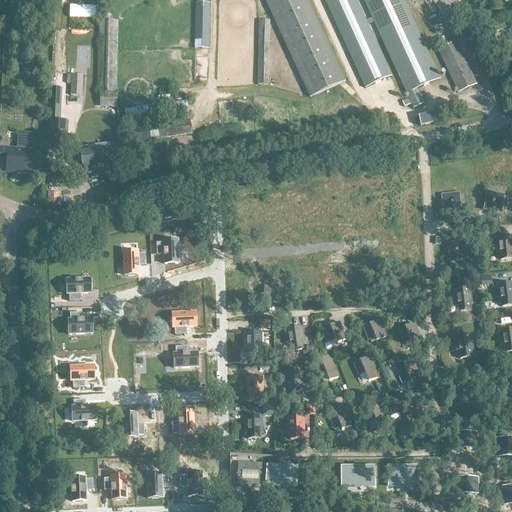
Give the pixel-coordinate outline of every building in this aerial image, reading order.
[(264,0),(309,98),(344,82),(306,0),(264,0)] [(324,0),(365,89),(392,77),(356,0),(324,0)] [(362,0),(409,99),(402,102),(405,107),(411,104),(414,110),(424,105),(417,91),(440,80),(403,0),(362,0)] [(195,3),(194,49),(209,49),(210,4),(195,3)] [(116,93),(116,92),(118,21),(99,20),(97,93),(100,93),(116,93)] [(257,86),(268,86),(269,21),(258,21),(257,86)] [(438,50),(458,95),(477,85),(456,41),(438,50)] [(67,84),(71,84),(71,97),(82,97),(83,76),(71,76),(67,76),(67,84)] [(51,89),(50,107),(59,108),(60,90),(51,89)] [(116,93),(100,93),(100,108),(116,108),(117,92),(116,92),(116,93)] [(187,99),(124,109),(126,125),(189,115),(187,99)] [(381,128),(396,121),(394,113),(377,120),(381,128)] [(122,130),(124,145),(192,135),(190,120),(122,130)] [(67,147),(68,123),(60,123),(58,123),(49,122),(48,146),(49,146),(67,147)] [(123,139),(122,130),(116,131),(119,146),(124,145),(123,139)] [(25,133),(25,149),(32,149),(33,134),(25,133)] [(113,163),(110,144),(100,145),(101,150),(86,152),(85,147),(75,149),(78,169),(83,168),(83,170),(93,168),(93,169),(93,168),(98,167),(98,168),(99,168),(99,167),(109,166),(108,164),(113,163)] [(0,147),(0,161),(8,162),(7,171),(18,171),(18,173),(40,174),(41,157),(24,156),(24,152),(17,151),(17,149),(0,147)] [(511,160),(501,164),(503,172),(511,169),(511,160)] [(505,196),(487,192),(483,211),(501,214),(505,196)] [(460,194),(441,195),(443,214),(462,212),(460,194)] [(199,226),(198,220),(187,223),(189,229),(199,226)] [(510,248),(511,247),(511,242),(511,237),(496,239),(497,254),(500,254),(501,261),(511,260),(510,248)] [(450,263),(468,260),(465,240),(446,244),(450,263)] [(163,244),(156,244),(157,256),(164,255),(164,265),(165,265),(178,264),(177,242),(164,242),(163,242),(163,244)] [(124,254),(123,254),(124,276),(125,276),(138,276),(138,266),(145,266),(144,255),(137,255),(137,253),(124,254)] [(481,286),(492,285),(491,276),(480,278),(481,286)] [(408,279),(392,277),(391,289),(407,291),(408,279)] [(90,280),(67,281),(67,282),(67,295),(69,295),(70,302),(81,302),(81,295),(90,294),(90,281),(90,280)] [(511,298),(511,295),(511,294),(511,283),(497,286),(499,301),(501,301),(502,308),(511,306),(511,298)] [(469,300),(471,300),(470,289),(454,291),(456,306),(458,306),(459,313),(470,312),(469,300)] [(70,322),(69,322),(69,335),(69,336),(92,335),(92,334),(91,321),(82,321),(81,314),(70,315),(70,322)] [(195,314),(172,315),(172,316),(173,328),(173,329),(175,329),(175,336),(186,335),(186,328),(196,328),(196,327),(195,315),(195,314)] [(259,321),(259,329),(270,329),(269,320),(259,321)] [(369,325),(364,327),(368,335),(372,333),(375,338),(376,343),(386,339),(378,321),(369,325)] [(494,322),(483,323),(484,332),(495,331),(494,322)] [(330,327),(325,329),(330,342),(335,340),(337,344),(346,340),(339,323),(330,327)] [(404,328),(400,330),(404,339),(408,337),(410,341),(412,346),(421,341),(414,324),(404,328)] [(301,339),(303,339),(301,328),(286,330),(288,345),(290,345),(291,352),(302,351),(301,339)] [(511,330),(500,332),(502,347),(504,347),(505,354),(511,353),(511,330)] [(259,344),(261,344),(261,333),(245,334),(245,349),(248,349),(248,356),(259,356),(259,344)] [(470,347),(472,346),(471,336),(455,338),(457,353),(459,353),(460,360),(471,358),(470,347)] [(275,346),(276,357),(283,356),(282,345),(275,346)] [(176,355),(174,355),(175,369),(197,368),(197,355),(197,354),(187,355),(187,348),(176,348),(176,355)] [(319,360),(314,362),(319,371),(323,369),(325,374),(327,377),(329,382),(338,377),(336,373),(329,356),(319,360)] [(359,361),(352,364),(358,377),(365,374),(366,378),(369,383),(378,379),(376,374),(368,357),(359,361)] [(387,362),(381,366),(388,382),(394,380),(387,362)] [(404,369),(397,372),(399,376),(402,385),(410,382),(412,386),(422,381),(414,364),(404,369)] [(93,367),(71,368),(71,369),(71,381),(71,382),(73,382),(73,389),(85,389),(84,382),(94,381),(93,368),(93,367)] [(290,395),(301,393),(299,381),(301,381),(298,370),(283,373),(286,388),(288,388),(290,395)] [(261,389),(263,389),(263,378),(247,379),(247,394),(250,394),(250,401),(261,401),(261,389)] [(469,393),(452,393),(452,404),(469,404),(469,393)] [(74,409),(72,409),(73,423),(96,422),(95,408),(85,408),(85,402),(86,402),(86,401),(85,401),(74,402),(74,409)] [(377,426),(387,422),(379,405),(370,409),(377,426)] [(396,406),(388,410),(390,416),(399,412),(396,406)] [(342,431),(351,427),(344,410),(335,414),(342,431)] [(413,433),(422,429),(415,412),(405,416),(413,433)] [(173,423),(172,423),(172,424),(173,435),(180,435),(180,437),(194,436),(193,413),(179,414),(179,424),(173,424),(173,423)] [(136,416),(122,416),(123,439),(137,438),(137,437),(144,436),(143,425),(144,425),(143,425),(137,426),(136,416)] [(260,428),(262,428),(262,417),(246,418),(246,433),(248,433),(249,440),(260,440),(260,428)] [(302,429),(304,429),(304,418),(288,418),(288,433),(290,433),(291,441),(302,440),(302,429)] [(455,433),(454,433),(454,448),(455,448),(465,448),(465,433),(455,433)] [(465,433),(465,448),(466,448),(476,448),(476,433),(465,433)] [(507,439),(495,439),(496,456),(507,456),(507,439)] [(238,487),(238,488),(258,489),(259,469),(261,469),(261,464),(239,463),(239,464),(241,464),(241,473),(238,473),(238,478),(241,478),(240,487),(238,487)] [(267,465),(266,484),(296,486),(297,468),(267,465)] [(374,486),(374,467),(341,468),(341,486),(374,486)] [(419,467),(388,467),(388,486),(419,486),(419,467)] [(181,488),(180,488),(180,489),(181,488),(188,488),(188,497),(202,497),(201,474),(187,475),(187,477),(180,477),(181,488)] [(148,476),(147,476),(148,499),(149,499),(161,499),(162,499),(162,489),(169,489),(168,477),(161,478),(161,476),(160,476),(148,476)] [(105,491),(104,491),(104,492),(105,492),(105,491),(112,491),(112,501),(126,500),(125,478),(111,478),(111,480),(104,480),(105,491)] [(466,478),(454,479),(455,493),(466,493),(466,478)] [(466,478),(466,493),(467,493),(477,493),(477,478),(466,478)] [(72,480),(71,480),(72,502),(73,502),(85,502),(86,502),(86,492),(93,492),(92,481),(85,481),(85,479),(84,479),(72,480)] [(511,486),(502,487),(503,504),(511,503),(511,486)]
